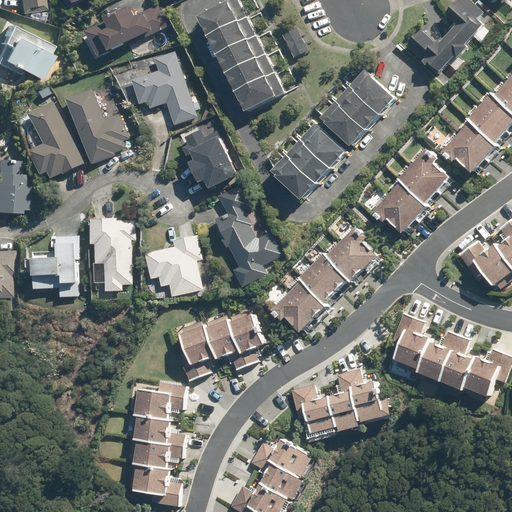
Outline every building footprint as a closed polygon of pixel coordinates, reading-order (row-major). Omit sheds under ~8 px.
[(18,0),(21,15),(45,11),(43,0),(18,0)] [(63,0),(68,10),(88,0),(63,0)] [(241,0),(202,20),(250,116),(289,96),(241,0)] [(424,32),(408,49),(424,63),(420,67),(425,72),(428,69),(439,80),(450,68),(456,74),(467,62),(462,57),(477,41),(482,45),(491,34),(485,28),(496,16),(479,1),(476,5),(471,0),(461,0),(445,18),(452,24),(448,29),(452,33),(439,46),(424,32)] [(511,0),(484,0),(491,6),(495,2),(501,8),(505,4),(511,11),(511,10),(511,0)] [(172,27),(161,5),(138,16),(135,10),(130,8),(120,13),(119,17),(109,22),(109,24),(88,34),(101,60),(144,38),(145,40),(172,27)] [(314,49),(302,26),(287,33),(299,57),(314,49)] [(51,48),(6,28),(0,41),(0,46),(1,47),(0,50),(0,66),(19,76),(20,72),(40,81),(50,58),(47,56),(51,48)] [(195,104),(177,53),(156,60),(160,72),(133,81),(141,106),(150,103),(152,110),(168,105),(176,127),(200,119),(197,112),(201,110),(199,103),(195,104)] [(356,151),(400,102),(376,80),(377,79),(369,72),(325,121),(332,127),(331,128),(356,151)] [(511,80),(438,159),(436,161),(446,170),(448,169),(451,172),(455,167),(475,185),(480,180),(477,177),(494,159),(497,163),(506,154),(500,148),(511,135),(511,80)] [(50,88),(41,93),(44,100),(53,95),(50,88)] [(95,90),(68,101),(94,166),(117,157),(116,154),(128,149),(125,142),(132,140),(122,115),(107,121),(95,90)] [(64,176),(86,165),(55,103),(30,116),(45,145),(30,153),(42,176),(48,173),(52,180),(64,174),(64,176)] [(306,205),(352,156),(326,133),(319,127),(275,174),(282,180),(281,181),(306,205)] [(206,139),(203,131),(187,139),(191,147),(185,150),(193,166),(192,166),(202,186),(203,186),(207,193),(212,191),(212,192),(241,178),(222,141),(223,141),(219,132),(206,139)] [(426,206),(452,179),(432,160),(441,151),(436,145),(432,149),(427,144),(415,156),(420,161),(416,164),(412,160),(403,170),(408,174),(404,178),(402,176),(396,181),(401,186),(397,191),(392,187),(383,197),(388,201),(378,212),(388,221),(389,219),(406,235),(430,210),(426,206)] [(0,214),(19,216),(19,211),(30,212),(31,198),(28,198),(28,187),(23,187),(24,176),(21,175),(21,170),(19,170),(19,161),(0,160),(0,214)] [(233,247),(234,246),(245,266),(238,270),(247,287),(272,273),(268,266),(288,255),(274,231),(261,238),(254,225),(257,224),(249,209),(257,205),(245,183),(224,195),(233,212),(220,218),(230,237),(228,238),(233,247)] [(136,284),(135,239),(139,239),(139,219),(121,219),(121,217),(97,217),(97,243),(101,243),(102,263),(110,263),(111,273),(99,273),(99,291),(127,291),(127,284),(136,284)] [(380,232),(376,229),(381,224),(376,219),(371,224),(370,222),(366,226),(361,221),(350,233),(353,237),(350,241),(347,238),(333,251),(330,248),(323,255),(327,259),(321,264),(319,262),(299,282),(303,285),(299,289),(295,286),(279,302),(294,317),(298,313),(314,329),(391,253),(392,252),(376,236),(380,232)] [(511,226),(504,232),(509,239),(493,251),(486,242),(465,258),(483,282),(487,279),(496,292),(511,279),(511,226)] [(201,233),(177,239),(179,246),(150,253),(156,278),(163,276),(165,287),(174,285),(176,296),(209,288),(202,260),(207,259),(201,233)] [(39,249),(39,291),(64,291),(64,296),(83,296),(83,235),(60,235),(59,249),(39,249)] [(17,238),(0,238),(0,296),(4,297),(4,301),(13,301),(13,276),(17,276),(17,238)] [(180,352),(190,380),(214,371),(212,367),(216,365),(213,357),(222,353),(224,357),(231,354),(237,369),(260,361),(255,348),(272,341),(268,330),(272,328),(269,322),(265,323),(260,311),(254,313),(252,308),(229,317),(228,314),(215,318),(214,315),(172,331),(180,352)] [(422,382),(430,385),(425,397),(440,404),(445,392),(466,401),(469,394),(491,403),(504,373),(511,376),(511,360),(496,354),(491,366),(471,358),(476,345),(454,336),(447,352),(433,347),(435,342),(426,338),(431,328),(409,318),(398,343),(404,346),(394,370),(422,382)] [(309,417),(316,442),(368,427),(366,424),(399,414),(393,396),(388,398),(382,379),(372,382),(368,368),(343,376),(348,392),(324,399),(319,384),(296,391),(304,419),(309,417)] [(194,385),(162,380),(161,387),(140,384),(135,411),(139,411),(135,436),(139,437),(135,463),(139,463),(135,487),(171,492),(169,503),(184,505),(188,483),(184,482),(185,476),(178,475),(179,463),(184,463),(185,457),(190,457),(194,433),(184,432),(185,428),(179,427),(181,412),(189,413),(194,385)] [(302,436),(299,440),(290,435),(284,444),(276,440),(274,443),(269,441),(257,463),(273,472),(262,492),(249,484),(236,507),(245,511),(295,511),(315,477),(311,475),(321,456),(323,453),(306,444),(308,440),(302,436)]
